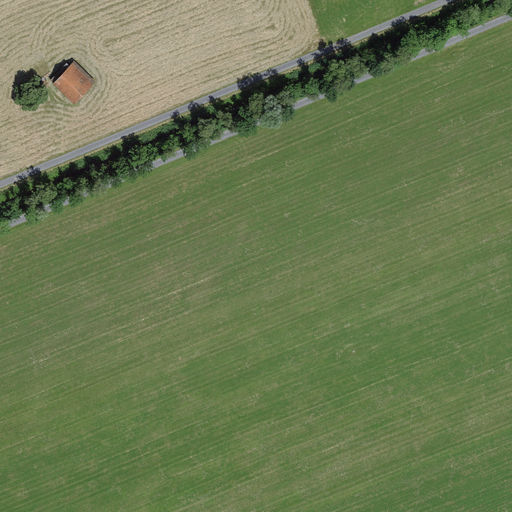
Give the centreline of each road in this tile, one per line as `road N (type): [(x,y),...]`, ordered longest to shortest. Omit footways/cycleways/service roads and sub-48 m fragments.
road 1 (track): [(0,227),(511,16)]
road 2 (track): [(449,0),(0,177)]
